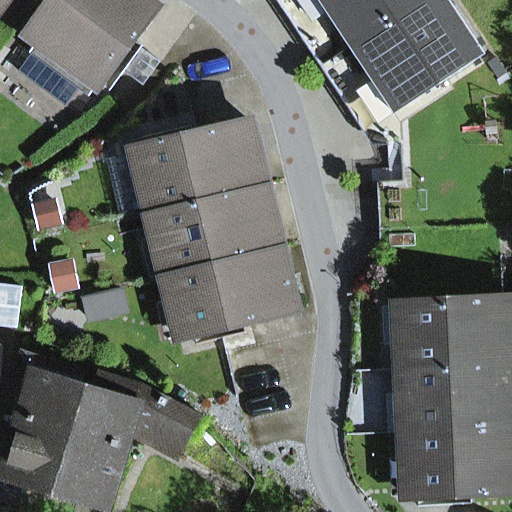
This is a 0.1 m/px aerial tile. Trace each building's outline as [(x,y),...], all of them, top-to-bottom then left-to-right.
[(0,0),(0,11),(7,17),(19,0),(0,0)] [(19,0),(7,17),(42,42),(19,73),(66,107),(88,77),(100,86),(157,8),(145,0),(19,0)] [(396,114),(351,48),(319,0),(278,0),(374,146),(401,143),(402,124),(396,114)] [(319,0),(351,48),(423,0),(319,0)] [(486,54),(449,0),(423,0),(351,48),(396,114),(486,54)] [(252,123),(135,151),(150,214),(267,185),(252,123)] [(282,247),(267,185),(150,214),(165,275),(282,247)] [(180,338),(297,310),(282,247),(165,275),(180,338)] [(400,370),(511,364),(511,300),(397,306),(400,370)] [(10,474),(59,488),(89,386),(82,384),(86,371),(25,353),(17,383),(35,388),(10,474)] [(511,364),(400,370),(403,433),(511,427),(511,364)] [(95,388),(89,386),(59,488),(108,503),(130,431),(135,414),(193,433),(200,417),(143,386),(100,373),(95,388)] [(130,431),(180,459),(193,433),(135,414),(130,431)] [(407,498),(511,492),(511,427),(403,433),(407,498)]
